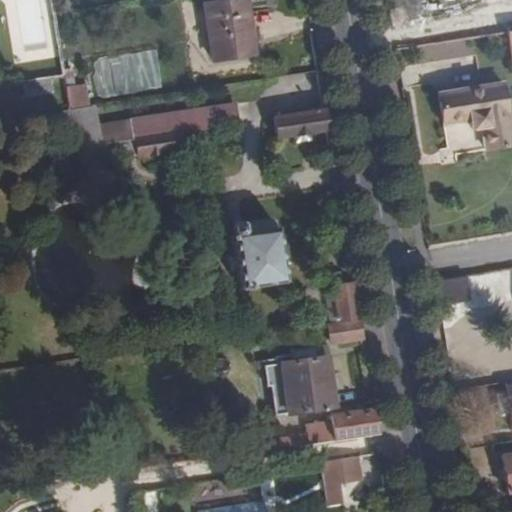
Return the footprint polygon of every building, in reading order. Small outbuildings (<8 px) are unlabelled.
[(248,0),(206,6),(214,64),(257,58),(248,0)] [(102,61),(110,96),(161,84),(153,49),(102,61)] [(296,89),(301,118),(325,114),(320,85),(296,89)] [(84,87),(68,89),(72,109),(88,107),(84,87)] [(511,149),(511,147),(503,88),(439,97),(443,127),(469,123),(471,132),(481,131),(485,154),(511,149)] [(279,139),(328,131),(325,114),(301,118),(275,122),(279,139)] [(180,151),(178,136),(119,145),(122,160),(180,151)] [(244,223),(235,225),(247,296),(288,290),(277,231),(275,232),(273,222),(244,226),(244,223)] [(467,299),(464,278),(433,283),(437,304),(467,299)] [(333,291),(339,326),(359,323),(354,288),(333,291)] [(359,323),(339,326),(329,327),(333,349),(363,344),(359,323)] [(273,386),(278,412),(316,406),(308,356),(264,364),(268,387),(273,386)] [(511,394),(495,398),(498,417),(506,415),(509,432),(511,431),(511,394)] [(274,456),(378,438),(373,404),(331,410),(333,419),(307,424),(308,431),(278,435),(281,450),(273,451),(274,456)] [(511,460),(495,463),(500,497),(511,495),(511,460)] [(362,486),(358,462),(322,468),(330,511),(344,509),(341,490),(362,486)]
